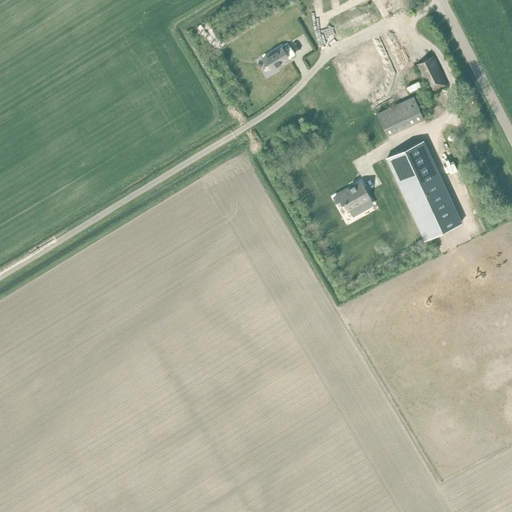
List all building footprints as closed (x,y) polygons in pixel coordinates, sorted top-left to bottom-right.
[(382,38),(349,55),(352,62),(350,63),(355,73),(361,70),(366,79),(395,64),(382,38)] [(282,46),(263,57),(270,68),(276,65),(277,65),(281,62),(288,57),(282,46)] [(433,56),(416,64),(430,94),(447,86),(433,56)] [(354,77),(341,85),(354,107),(369,99),(364,89),(362,90),(354,77)] [(341,85),(332,90),(345,113),(354,107),(341,85)] [(332,90),(323,95),(336,118),(345,113),(332,90)] [(313,99),(328,125),(328,124),(327,123),(336,118),(323,95),(314,100),(313,99)] [(424,142),(388,161),(429,241),(465,223),(424,142)] [(348,188),(332,197),(337,205),(341,203),(345,210),(350,207),(353,213),(370,202),(372,204),(383,198),(375,185),(365,191),(359,181),(353,185),(352,184),(347,187),(348,188)]
